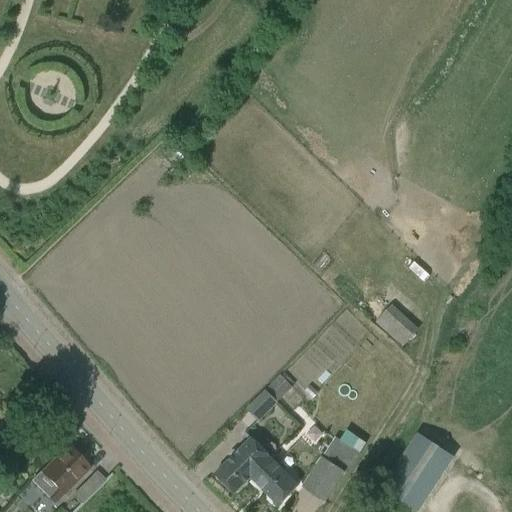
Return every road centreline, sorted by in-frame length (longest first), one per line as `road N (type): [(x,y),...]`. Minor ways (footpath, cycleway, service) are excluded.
road 1 (unclassified): [(202,511),(8,299)]
road 2 (track): [(333,511),(384,437),(428,339),(425,307),(397,275)]
